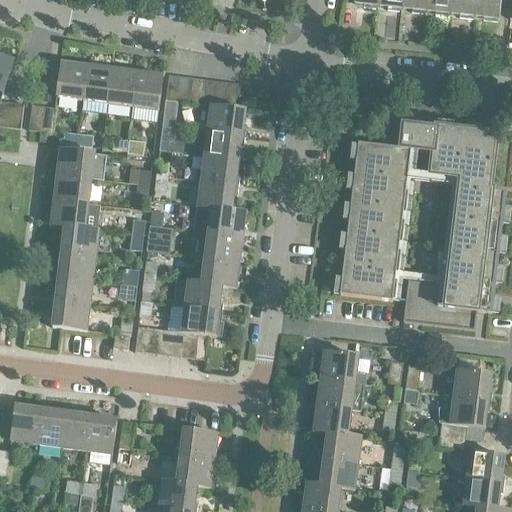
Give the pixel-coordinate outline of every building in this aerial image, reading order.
[(355,0),(355,5),(363,6),(363,8),(363,9),(378,11),(378,9),(378,8),(379,8),(379,0),(355,0)] [(379,0),(379,8),(388,9),(388,10),(388,12),(403,13),(403,12),(403,11),(404,0),(379,0)] [(404,0),(403,11),(412,12),(412,13),(412,15),(427,16),(427,14),(427,13),(428,0),(404,0)] [(428,0),(427,13),(436,14),(436,15),(436,17),(451,19),(451,17),(451,16),(453,0),(428,0)] [(453,0),(451,16),(460,17),(460,18),(460,20),(475,21),(475,20),(475,18),(477,0),(453,0)] [(477,0),(475,18),(484,19),(484,21),(484,22),(498,24),(499,22),(499,21),(500,21),(501,0),(477,0)] [(14,62),(0,57),(0,93),(4,94),(14,62)] [(62,65),(58,100),(84,103),(88,68),(62,65)] [(84,103),(109,106),(113,71),(88,68),(84,103)] [(138,74),(113,71),(109,106),(134,109),(138,74)] [(164,77),(138,74),(134,109),(159,112),(164,77)] [(166,102),(178,104),(181,78),(169,77),(166,102)] [(178,104),(189,105),(192,80),(181,78),(178,104)] [(189,105),(201,107),(204,81),(192,80),(189,105)] [(201,107),(211,108),(213,108),(216,83),(204,81),(201,107)] [(216,83),(213,108),(224,110),(227,84),(216,83)] [(227,84),(224,110),(236,111),(239,86),(227,84)] [(0,105),(0,128),(9,130),(13,105),(1,103),(0,105)] [(24,106),(13,105),(9,130),(21,131),(24,106)] [(29,132),(41,134),(45,109),(32,107),(29,132)] [(224,110),(213,108),(211,108),(208,134),(243,138),(246,113),(236,111),(224,110)] [(57,110),(45,109),(41,134),(53,135),(57,110)] [(162,128),(174,129),(176,115),(164,113),(162,128)] [(174,129),(162,128),(161,144),(172,145),(174,129)] [(410,283),(404,324),(476,333),(478,314),(493,316),(508,194),(493,192),(499,137),(438,130),(437,133),(406,129),(403,151),(360,145),(341,297),(394,303),(413,152),(434,155),(432,177),(462,181),(448,287),(410,283)] [(208,134),(205,158),(239,163),(243,138),(208,134)] [(63,145),(78,147),(79,136),(64,135),(63,145)] [(94,138),(79,136),(78,147),(92,149),(94,138)] [(113,152),(128,153),(129,142),(115,141),(113,152)] [(144,144),(129,142),(128,153),(142,155),(144,144)] [(58,177),(93,181),(104,183),(107,157),(61,151),(58,177)] [(236,188),(239,163),(205,158),(201,183),(236,188)] [(160,163),(158,178),(169,179),(171,164),(160,163)] [(141,173),(139,187),(149,188),(151,174),(141,173)] [(58,177),(55,202),(90,206),(93,181),(58,177)] [(167,195),(169,179),(158,178),(156,194),(167,195)] [(233,212),(236,188),(201,183),(198,208),(247,215),(247,214),(233,212)] [(147,203),(149,188),(139,187),(137,202),(147,203)] [(89,209),(90,206),(55,202),(52,228),(65,229),(87,231),(98,232),(100,210),(89,209)] [(243,240),(247,215),(198,208),(198,209),(212,211),(209,235),(243,240)] [(154,210),(151,228),(162,229),(165,212),(154,210)] [(135,223),(133,237),(143,238),(145,224),(135,223)] [(160,247),(162,229),(151,228),(149,246),(160,247)] [(100,232),(98,232),(87,231),(65,229),(62,254),(97,258),(100,232)] [(240,265),(243,240),(209,235),(206,260),(240,265)] [(141,253),(143,238),(133,237),(131,251),(141,253)] [(62,254),(59,279),(94,283),(97,258),(62,254)] [(189,283),(189,284),(237,290),(240,265),(206,260),(203,285),(189,283)] [(147,263),(145,278),(156,279),(158,264),(147,263)] [(129,274),(127,287),(137,288),(139,275),(129,274)] [(154,294),(156,279),(145,278),(143,292),(154,294)] [(91,308),(94,283),(59,279),(56,304),(91,308)] [(189,284),(185,309),(220,313),(223,288),(237,290),(189,284)] [(135,304),(137,288),(127,287),(125,303),(135,304)] [(140,318),(151,320),(153,305),(142,303),(140,318)] [(88,334),(91,308),(56,304),(53,329),(88,334)] [(196,336),(208,337),(217,339),(220,313),(185,309),(182,334),(185,334),(196,336)] [(122,322),(120,337),(131,338),(133,323),(122,322)] [(135,354),(147,355),(150,330),(139,329),(135,354)] [(158,357),(162,331),(150,330),(147,355),(158,357)] [(158,357),(170,358),(173,333),(162,331),(158,357)] [(185,334),(182,334),(173,333),(170,358),(182,360),(185,334)] [(182,360),(193,361),(196,336),(185,334),(182,360)] [(193,361),(205,363),(208,337),(196,336),(193,361)] [(128,353),(130,340),(115,338),(113,351),(128,353)] [(321,380),(356,385),(356,386),(366,387),(367,376),(358,374),(360,358),(325,354),(321,380)] [(403,365),(391,363),(387,388),(400,390),(403,365)] [(409,365),(405,391),(418,393),(422,367),(409,365)] [(458,372),(454,399),(492,404),(493,395),(490,394),(492,377),(458,372)] [(318,407),(352,411),(352,412),(362,414),(363,401),(354,400),(356,386),(356,385),(321,380),(318,407)] [(403,406),(416,408),(418,393),(405,391),(403,406)] [(440,437),(466,440),(468,428),(485,430),(488,413),(491,414),(492,404),(454,399),(453,409),(438,410),(439,425),(442,426),(440,437)] [(388,404),(386,416),(397,417),(399,405),(388,404)] [(349,437),(352,411),(318,407),(314,433),(328,435),(349,438),(349,437)] [(11,443),(37,447),(42,409),(33,408),(32,411),(16,409),(11,443)] [(51,410),(42,409),(37,447),(62,450),(66,415),(51,413),(51,410)] [(62,450),(87,454),(92,416),(82,415),(82,418),(66,415),(62,450)] [(101,417),(92,416),(87,454),(112,457),(117,422),(101,420),(101,417)] [(395,433),(397,417),(386,416),(384,432),(395,433)] [(123,423),(120,450),(132,452),(136,425),(123,423)] [(184,432),(181,458),(215,463),(219,436),(184,432)] [(328,435),(324,461),(359,466),(362,439),(349,437),(349,438),(328,435)] [(465,452),(466,440),(440,437),(439,449),(465,452)] [(130,466),(132,452),(120,450),(118,465),(130,466)] [(0,478),(7,479),(11,453),(0,451),(0,478)] [(470,454),(467,480),(505,485),(506,476),(503,476),(505,458),(470,454)] [(212,490),(215,463),(181,458),(177,485),(198,488),(212,490)] [(393,458),(392,470),(402,472),(404,459),(393,458)] [(324,461),(321,486),(321,487),(342,490),(355,492),(359,466),(324,461)] [(400,486),(402,472),(392,470),(390,485),(400,486)] [(410,476),(408,491),(419,492),(421,477),(410,476)] [(46,492),(47,481),(32,479),(31,490),(46,492)] [(504,495),(505,485),(467,480),(464,507),(477,509),(499,511),(501,494),(504,495)] [(195,511),(198,488),(177,485),(164,483),(160,509),(183,511),(195,511)] [(64,506),(79,508),(82,486),(68,484),(64,506)] [(338,511),(342,490),(321,487),(321,486),(307,485),(303,511),(308,511),(338,511)] [(92,511),(96,488),(82,486),(79,508),(78,511),(92,511)] [(114,488),(112,503),(123,504),(125,489),(114,488)] [(122,511),(123,504),(112,503),(110,511),(122,511)]
